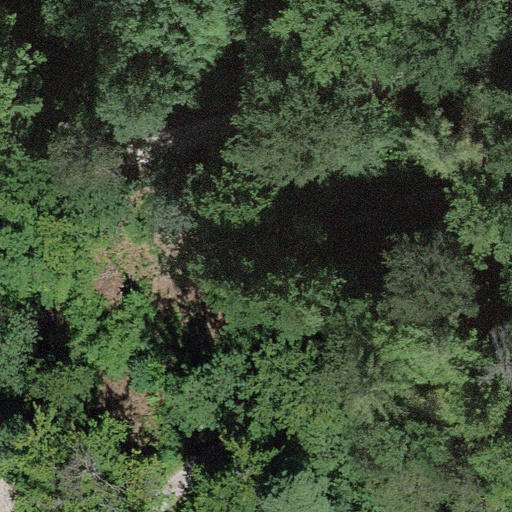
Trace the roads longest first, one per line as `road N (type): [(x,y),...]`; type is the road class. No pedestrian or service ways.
road 1 (track): [(511,31),(281,105),(54,158),(0,181)]
road 2 (track): [(111,511),(511,257)]
